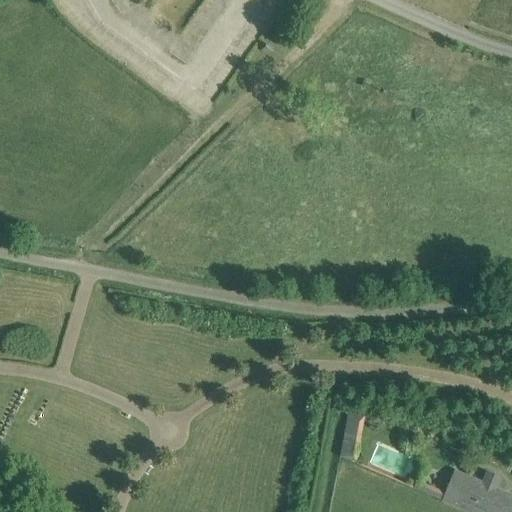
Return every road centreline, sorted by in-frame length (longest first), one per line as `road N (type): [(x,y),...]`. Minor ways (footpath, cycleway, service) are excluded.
road 1 (unclassified): [(511,299),(377,312),(294,307),(0,250)]
road 2 (track): [(344,0),(70,264)]
